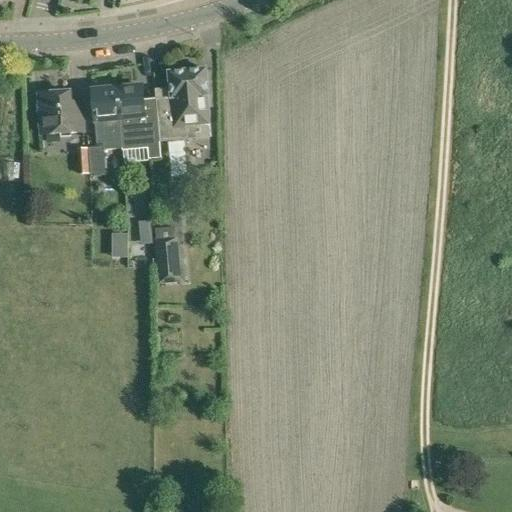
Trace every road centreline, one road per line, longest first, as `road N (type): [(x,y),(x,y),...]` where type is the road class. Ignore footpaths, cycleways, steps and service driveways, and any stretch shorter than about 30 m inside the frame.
road 1 (unknown): [(453,0),(425,405),(429,487),(439,510)]
road 2 (secondary): [(259,0),(124,35),(34,43)]
